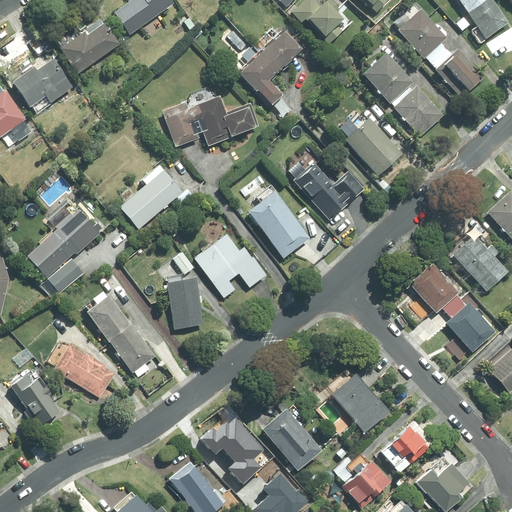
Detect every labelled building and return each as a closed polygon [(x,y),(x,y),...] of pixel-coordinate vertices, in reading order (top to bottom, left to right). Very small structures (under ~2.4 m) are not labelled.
[(129,0),(110,15),(126,37),(170,5),(165,0),(129,0)] [(339,32),(333,27),(340,19),(322,1),(317,5),(311,0),(304,0),(289,15),(299,24),(302,21),(320,39),(326,45),(339,32)] [(387,1),(385,0),(356,0),(366,8),(374,15),(387,1)] [(491,0),(455,0),(482,40),(507,23),(491,0)] [(395,32),(423,60),(431,69),(446,54),(437,46),(445,38),(417,10),(395,32)] [(468,26),(459,18),(453,25),(462,33),(468,26)] [(56,50),(74,75),(114,46),(96,21),(56,50)] [(247,49),(238,56),(245,64),(233,75),(251,95),(253,93),(267,109),(280,97),(265,80),(296,52),(279,33),(253,56),(247,49)] [(501,36),(486,43),(493,59),(508,52),(501,36)] [(385,105),(389,102),(392,106),(388,109),(417,140),(441,118),(413,87),(408,91),(405,87),(409,83),(381,53),(357,75),(385,105)] [(449,59),(439,69),(464,94),(474,84),(449,59)] [(69,90),(48,61),(36,69),(33,65),(7,84),(26,111),(29,109),(34,115),(69,90)] [(0,138),(8,132),(16,143),(30,131),(0,94),(0,138)] [(158,112),(171,149),(202,138),(206,149),(254,132),(244,104),(219,113),(214,99),(184,109),(182,103),(158,112)] [(397,157),(363,120),(340,141),(373,178),(397,157)] [(294,164),(283,175),(306,199),(326,220),(360,189),(344,172),(330,185),(311,165),(303,173),(294,164)] [(176,195),(153,168),(137,182),(140,186),(116,207),(136,230),(176,195)] [(193,197),(186,189),(173,201),(181,209),(193,197)] [(511,198),(507,193),(484,214),(511,243),(511,242),(511,198)] [(307,240),(269,194),(243,216),(280,261),(307,240)] [(34,248),(54,271),(72,255),(74,257),(96,238),(73,213),(68,217),(62,210),(47,224),(54,231),(34,248)] [(484,248),(481,252),(466,237),(447,257),(484,294),(504,274),(489,260),(493,256),(484,248)] [(251,259),(248,262),(238,250),(233,254),(219,238),(189,262),(221,300),(233,290),(226,282),(235,275),(247,288),(264,274),(251,259)] [(191,269),(178,252),(169,258),(182,276),(191,269)] [(58,294),(81,274),(69,260),(46,279),(58,294)] [(403,289),(433,318),(440,311),(448,319),(463,305),(425,267),(403,289)] [(199,327),(190,279),(160,284),(169,333),(199,327)] [(92,307),(82,314),(129,374),(131,373),(136,379),(147,370),(143,364),(151,358),(100,292),(87,302),(92,307)] [(491,334),(462,305),(442,326),(470,354),(491,334)] [(507,395),(511,390),(511,334),(506,341),(511,346),(484,372),(507,395)] [(111,374),(55,342),(40,367),(97,400),(111,374)] [(383,412),(347,373),(325,394),(360,433),(383,412)] [(26,374),(8,388),(14,395),(18,391),(43,423),(57,413),(26,374)] [(316,453),(278,408),(256,427),(294,472),(316,453)] [(424,451),(402,427),(374,453),(396,477),(424,451)] [(270,478),(234,437),(213,455),(249,496),(270,478)] [(354,451),(332,472),(347,487),(342,491),(359,509),(385,483),(354,451)] [(410,482),(436,511),(444,511),(459,500),(454,495),(464,486),(438,457),(410,482)] [(210,511),(219,506),(185,464),(165,480),(189,511),(210,511)] [(156,511),(152,507),(147,511),(143,511),(127,494),(107,511),(156,511)]
